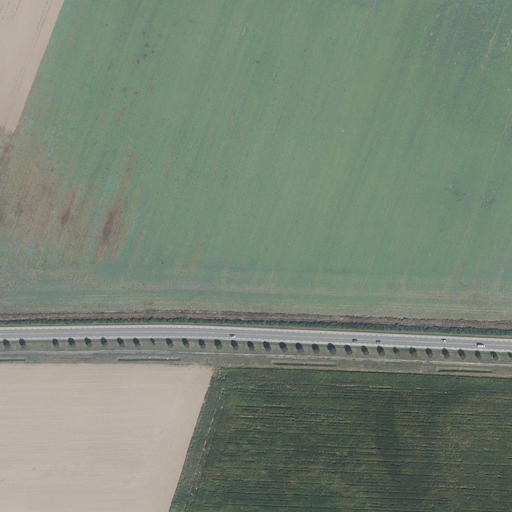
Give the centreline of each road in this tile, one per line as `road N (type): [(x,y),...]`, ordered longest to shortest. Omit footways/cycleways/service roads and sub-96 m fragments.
road 1 (primary): [(511,345),(171,331),(0,334)]
road 2 (track): [(511,366),(0,353)]
